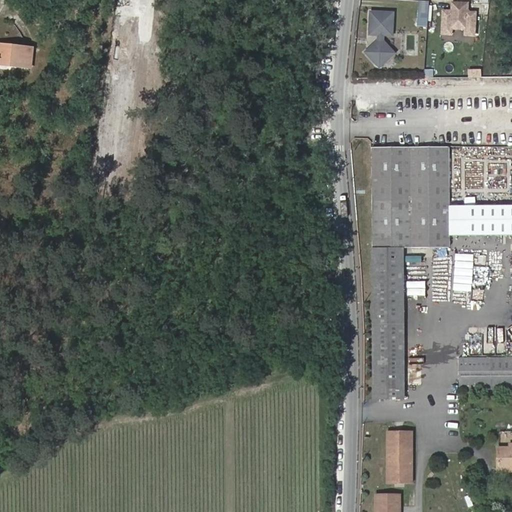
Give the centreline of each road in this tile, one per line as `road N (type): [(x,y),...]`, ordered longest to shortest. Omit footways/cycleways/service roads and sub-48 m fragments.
road 1 (residential): [(351,511),(357,384),(338,85),(348,0)]
road 2 (unknown): [(139,0),(118,153)]
